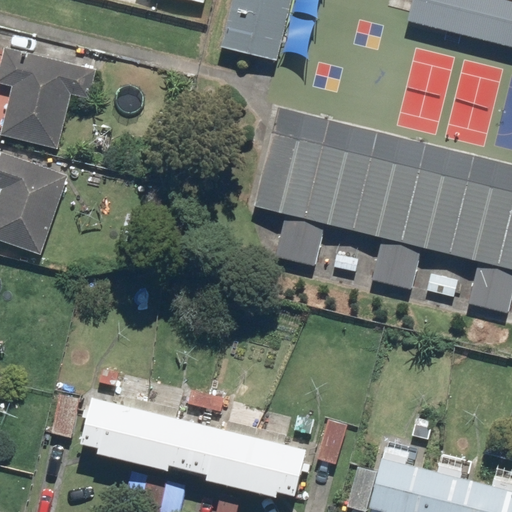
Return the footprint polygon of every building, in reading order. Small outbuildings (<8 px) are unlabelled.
[(276,66),(289,0),(232,0),(220,52),(276,66)] [(511,48),(511,0),(409,0),(404,22),(511,48)] [(102,68),(11,45),(2,81),(19,85),(7,133),(64,147),(77,93),(95,97),(102,68)] [(157,101),(135,99),(133,128),(155,130),(157,101)] [(252,210),(511,271),(511,184),(271,127),(252,210)] [(73,174),(0,148),(0,184),(7,187),(0,208),(0,235),(46,252),(73,174)] [(126,178),(87,171),(84,191),(123,198),(126,178)] [(340,231),(283,218),(273,258),(330,271),(340,231)] [(422,251),(381,241),(372,279),(413,289),(422,251)] [(511,306),(511,272),(478,264),(469,302),(511,312),(511,306)] [(465,278),(431,270),(426,291),(460,300),(465,278)] [(104,367),(101,381),(116,384),(120,371),(104,367)] [(193,390),(190,403),(221,410),(224,397),(193,390)] [(81,397),(62,394),(55,433),(74,436),(81,397)] [(175,467),(177,461),(215,470),(214,476),(283,493),(284,487),(300,491),(301,487),(312,446),(100,394),(89,439),(106,443),(105,450),(175,467)] [(347,424),(330,420),(320,457),(337,461),(347,424)] [(511,439),(488,434),(484,453),(511,459),(511,439)] [(511,511),(511,484),(391,454),(378,504),(394,507),(392,511),(409,511),(411,511),(511,511)] [(378,470),(360,465),(350,505),(368,509),(378,470)] [(162,511),(170,480),(151,476),(141,511),(162,511)] [(222,491),(216,511),(237,511),(241,496),(222,491)]
